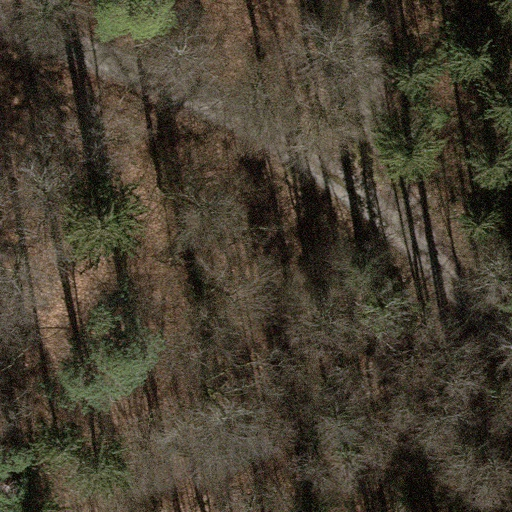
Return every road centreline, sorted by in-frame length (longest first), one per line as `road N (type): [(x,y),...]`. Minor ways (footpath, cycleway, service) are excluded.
road 1 (track): [(0,29),(97,58),(371,181),(511,311)]
road 2 (track): [(361,0),(357,42),(371,181)]
